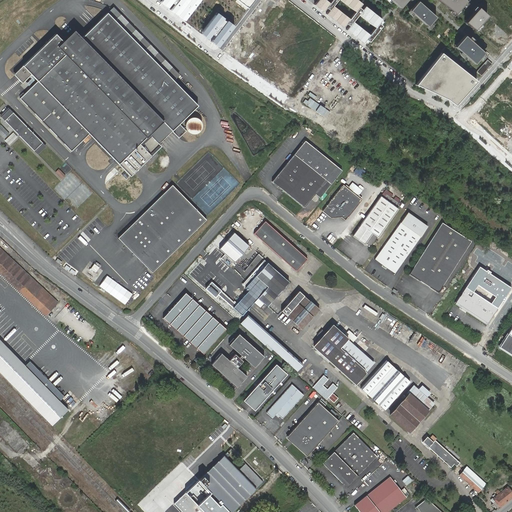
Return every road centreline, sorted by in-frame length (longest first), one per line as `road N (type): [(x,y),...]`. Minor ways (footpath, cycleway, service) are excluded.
road 1 (unclassified): [(129,326),(242,198),(256,194),(368,282),(511,378)]
road 2 (unclassified): [(335,511),(267,442),(129,326)]
road 3 (residential): [(306,7),(453,112)]
